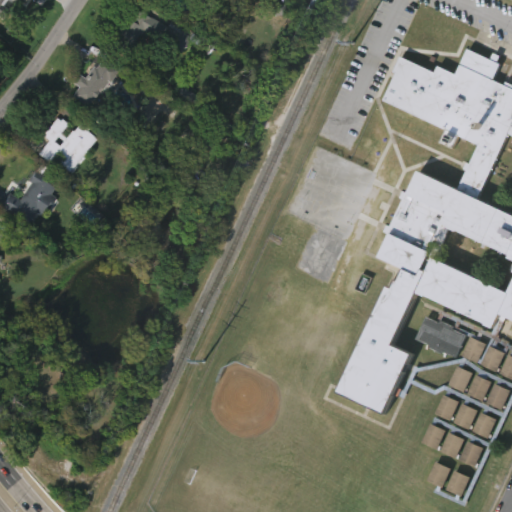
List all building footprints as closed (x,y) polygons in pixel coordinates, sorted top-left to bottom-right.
[(21,0),(10,18),(0,11),(0,0),(21,0)] [(163,0),(143,0),(144,18),(164,18),(163,0)] [(304,30),(316,0),(295,0),(285,0),(285,2),(281,0),(249,0),(247,5),(304,30)] [(0,32),(5,24),(20,33),(28,20),(0,3),(0,32)] [(130,8),(135,11),(136,10),(164,27),(169,19),(198,36),(193,44),(185,40),(178,53),(140,31),(137,36),(135,34),(124,53),(108,43),(115,29),(122,18),(124,19),(130,8)] [(135,64),(177,85),(186,67),(126,37),(109,71),(127,80),(135,64)] [(466,50),(489,60),(493,53),(499,56),(496,63),(499,65),(491,80),(503,86),(505,83),(511,86),(511,318),(508,317),(501,332),(498,330),(494,338),(511,346),(511,403),(464,505),(434,491),(437,485),(426,479),(435,461),(451,468),(442,487),(441,486),(440,490),(455,497),(457,494),(445,489),(454,470),(470,477),(461,496),(460,495),(459,498),(462,500),(478,468),(421,441),(430,422),(431,423),(435,416),(489,442),(490,439),(434,412),(443,394),(444,394),(458,365),(463,356),(461,355),(470,336),(466,335),(456,356),(442,350),(441,352),(428,346),(429,344),(415,338),(425,315),(436,320),(439,313),(438,313),(439,308),(491,333),(493,327),(424,294),(423,295),(420,293),(396,346),(415,355),(386,415),(337,392),(392,276),(394,277),(401,264),(376,252),(386,231),(383,229),(386,223),(389,225),(402,197),(399,196),(402,190),(405,191),(415,168),(456,187),(465,168),(463,167),(466,161),(468,162),(476,145),(458,137),(451,150),(439,144),(445,131),(383,101),(396,74),(392,72),(399,57),(433,73),(436,67),(454,75),(466,50)] [(99,58),(115,69),(101,90),(98,88),(84,107),(68,96),(75,87),(69,82),(75,74),(81,78),(90,65),(93,67),(99,58)] [(66,131),(89,141),(107,99),(90,92),(81,111),(71,107),(67,116),(72,118),(66,131)] [(54,117),(65,124),(57,133),(62,137),(68,129),(70,131),(77,122),(86,129),(83,131),(92,138),(66,172),(50,159),(47,162),(35,153),(46,140),(40,135),(54,117)] [(36,168),(43,173),(34,184),(63,207),(92,171),(71,154),(66,160),(52,148),(36,168)] [(52,198),(44,210),(41,207),(36,215),(34,214),(27,224),(11,213),(10,215),(0,208),(0,201),(6,192),(16,199),(27,182),(25,181),(32,170),(39,176),(37,178),(51,188),(47,194),(52,198)] [(2,227),(0,231),(0,242),(28,256),(35,239),(43,243),(50,229),(45,227),(50,216),(28,206),(16,233),(2,227)] [(453,390),(463,366),(422,349),(412,373),(453,390)] [(418,475),(434,482),(442,462),(426,456),(418,475)] [(424,511),(442,511),(447,499),(431,494),(424,511)] [(446,511),(465,511),(467,509),(451,502),(446,511)]
